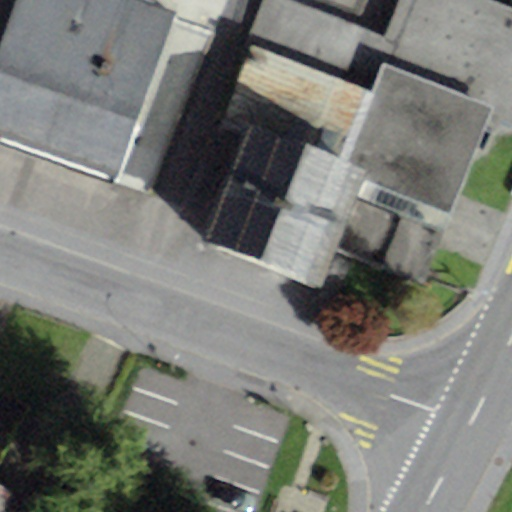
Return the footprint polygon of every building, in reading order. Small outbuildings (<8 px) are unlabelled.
[(121,175),(176,19),(122,0),(19,0),(0,54),(0,131),(118,174),(121,175)] [(357,154),(455,193),(487,112),(511,122),(511,10),(485,0),(413,0),(394,48),(271,0),(264,0),(245,50),(254,54),(225,128),(249,137),(207,244),(318,288),(336,244),(360,181),(348,177),(357,154)] [(0,141),(115,182),(118,174),(0,131),(0,141)] [(429,245),(434,247),(455,193),(357,154),(348,177),(360,181),(336,244),(352,251),(364,219),(429,245)] [(364,219),(352,251),(416,276),(429,245),(364,219)] [(0,454),(23,412),(0,399),(0,454)]
